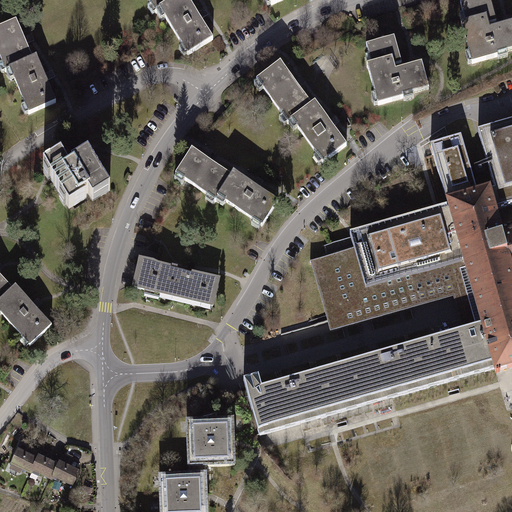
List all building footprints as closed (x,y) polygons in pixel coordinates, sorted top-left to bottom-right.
[(182,0),(148,0),(158,15),(163,12),(182,0)] [(182,0),(163,12),(190,54),(213,40),(186,0),(182,0)] [(489,0),(482,0),(460,7),(466,25),(460,27),(471,65),(511,52),(511,24),(490,31),(488,26),(496,24),(489,0)] [(18,28),(0,35),(0,60),(6,75),(11,73),(33,64),(18,28)] [(394,39),(364,48),(370,66),(364,68),(376,107),(427,92),(420,67),(395,74),(394,69),(402,66),(394,39)] [(11,73),(29,116),(57,105),(40,62),(33,64),(11,73)] [(310,108),(279,66),(254,83),(285,126),(290,122),(310,108)] [(290,122),(321,166),(347,148),(316,104),(310,108),(290,122)] [(511,233),(503,237),(495,210),(511,205),(511,122),(478,132),(495,190),(478,195),(461,137),(431,146),(449,211),(441,213),(355,237),(324,247),(327,258),(315,261),(332,320),(451,287),(464,283),(469,301),(477,327),(463,331),(262,388),(259,378),(244,382),(259,436),(371,405),(495,369),(496,372),(511,366),(511,233)] [(234,177),(194,151),(177,177),(217,203),(220,199),(234,177)] [(75,174),(67,162),(48,174),(73,214),(94,201),(98,207),(114,197),(94,161),(75,174)] [(220,199),(264,227),(280,202),(236,175),(234,177),(220,199)] [(227,283),(146,263),(139,291),(220,311),(227,283)] [(19,292),(0,272),(0,310),(1,310),(19,292)] [(464,283),(332,320),(334,331),(453,297),(463,331),(477,327),(464,283)] [(58,329),(21,289),(19,292),(1,310),(36,348),(58,329)] [(233,419),(188,420),(190,467),(235,466),(234,444),(233,419)] [(38,451),(24,445),(12,472),(23,477),(24,473),(34,478),(35,475),(41,462),(34,459),(38,451)] [(56,456),(46,452),(41,462),(35,475),(55,484),(56,481),(63,467),(53,462),(56,456)] [(79,464),(67,458),(63,467),(56,481),(77,490),(85,474),(76,470),(79,464)] [(207,473),(159,475),(160,511),(208,511),(208,500),(207,473)]
